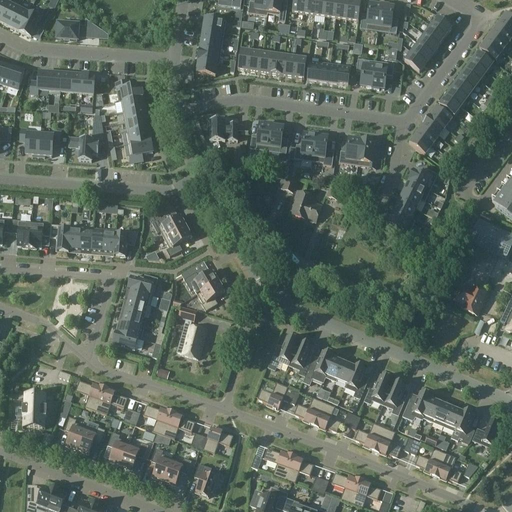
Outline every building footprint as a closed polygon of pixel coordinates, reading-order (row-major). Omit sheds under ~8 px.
[(213,0),(218,1),(232,3),(231,9),(240,10),(241,0),(213,0)] [(250,0),(248,16),(267,19),(267,16),(269,0),(256,0),(256,5),(250,4),(250,0)] [(269,0),(267,16),(279,18),(278,24),(285,25),(288,4),(287,4),(286,9),(281,8),(281,2),(281,0),(269,0)] [(306,0),(294,0),(292,14),(304,15),(306,0)] [(316,0),(306,0),(304,15),(315,17),(316,0)] [(327,0),(316,0),(315,17),(325,18),(327,0)] [(327,0),(325,18),(336,20),(338,0),(327,0)] [(350,1),(341,0),(338,0),(336,20),(347,21),(350,1)] [(0,1),(0,23),(0,24),(9,6),(0,1)] [(350,1),(347,21),(359,23),(361,3),(350,1)] [(9,6),(0,24),(10,29),(19,11),(9,6)] [(19,11),(10,29),(19,33),(30,11),(21,6),(19,11)] [(362,17),(360,31),(378,34),(381,8),(370,6),(368,17),(368,20),(362,19),(362,17)] [(381,8),(378,34),(396,36),(398,22),(397,24),(392,23),(392,21),(394,10),(388,9),(389,8),(381,7),(381,8)] [(30,11),(19,33),(31,39),(36,29),(42,32),(48,20),(30,11)] [(511,18),(506,14),(499,23),(511,32),(511,18)] [(452,30),(437,19),(430,28),(445,39),(452,30)] [(203,26),(202,31),(203,31),(224,35),(226,23),(205,20),(204,26),(203,26)] [(511,39),(511,32),(499,23),(493,32),(509,44),(511,39)] [(58,25),(57,41),(77,42),(78,34),(85,35),(86,29),(79,28),(79,27),(58,25)] [(430,28),(424,37),(439,48),(445,39),(430,28)] [(203,31),(202,42),(223,46),(224,35),(203,31)] [(108,38),(100,32),(99,42),(108,43),(108,38)] [(493,32),(486,41),(502,53),(509,44),(493,32)] [(424,37),(418,45),(432,57),(439,48),(424,37)] [(502,53),(486,41),(479,50),(495,62),(502,53)] [(202,42),(200,53),(221,56),(221,55),(219,55),(220,45),(223,46),(202,42)] [(432,57),(418,45),(411,54),(426,65),(432,57)] [(240,52),(238,72),(249,74),(252,54),(240,52)] [(200,53),(198,64),(217,67),(219,67),(221,56),(200,53)] [(252,54),(249,74),(260,75),(263,55),(252,54)] [(426,65),(411,54),(404,63),(419,74),(426,65)] [(263,55),(260,75),(271,77),(274,57),(263,55)] [(493,66),(478,55),(472,64),(486,75),(493,66)] [(274,57),(271,77),(281,78),(284,58),(274,57)] [(284,58),(281,78),(292,80),(295,60),(284,58)] [(295,60),(292,80),(304,81),(307,61),(295,60)] [(358,62),(356,76),(357,74),(363,75),(362,77),(361,88),(372,90),(376,64),(358,62)] [(197,65),(196,70),(197,70),(197,75),(215,78),(217,67),(198,64),(198,65),(197,65)] [(309,64),(307,82),(317,84),(320,65),(309,64)] [(372,90),(372,91),(379,92),(379,91),(384,92),(386,81),(386,78),(392,79),(392,81),(394,67),(376,64),(372,90)] [(486,75),(472,64),(465,72),(480,83),(486,75)] [(320,65),(317,84),(328,85),(330,67),(320,65)] [(330,67),(328,85),(338,86),(340,68),(330,67)] [(4,68),(0,81),(0,86),(8,89),(14,71),(4,68)] [(340,68),(338,86),(348,88),(351,70),(340,68)] [(14,71),(8,89),(18,92),(24,75),(14,71)] [(480,83),(465,72),(459,81),(474,92),(480,83)] [(31,84),(30,96),(38,97),(38,93),(49,94),(50,76),(39,75),(38,84),(31,84)] [(49,94),(49,96),(60,97),(61,95),(62,77),(50,76),(49,94)] [(62,77),(61,95),(71,95),(72,77),(62,77)] [(72,77),(71,95),(82,96),(83,78),(72,77)] [(83,78),(82,96),(93,97),(95,79),(83,78)] [(459,81),(452,90),(467,101),(474,92),(459,81)] [(128,83),(116,85),(117,92),(116,92),(119,105),(121,104),(143,100),(141,88),(129,90),(128,83)] [(467,101),(452,90),(446,98),(461,109),(467,101)] [(446,98),(439,107),(454,118),(461,109),(446,98)] [(143,100),(121,104),(123,115),(145,111),(143,100)] [(453,120),(436,108),(429,117),(446,129),(453,120)] [(145,111),(123,115),(125,125),(147,121),(145,111)] [(429,117),(423,126),(439,138),(446,129),(429,117)] [(147,121),(125,125),(127,136),(149,132),(147,121)] [(225,144),(225,142),(229,142),(229,144),(238,144),(238,126),(229,126),(229,127),(225,127),(225,122),(210,122),(210,144),(225,144)] [(252,137),(250,151),(268,154),(272,128),(272,127),(265,126),(265,127),(260,126),(258,138),(258,140),(252,139),(252,137)] [(423,126),(417,135),(433,147),(439,138),(423,126)] [(272,128),(268,154),(286,157),(286,155),(288,144),(288,142),(287,144),(281,143),(282,141),(283,130),(272,128)] [(0,129),(0,142),(10,143),(11,131),(0,130),(0,129)] [(21,131),(20,144),(27,144),(26,157),(33,158),(33,159),(39,160),(41,135),(28,134),(28,132),(21,131)] [(149,132),(127,136),(129,146),(151,142),(149,132)] [(41,135),(39,160),(45,160),(45,159),(52,159),(53,147),(60,147),(61,135),(54,134),(54,136),(41,135)] [(433,147),(417,135),(409,144),(426,156),(433,147)] [(296,150),(294,162),(313,164),(316,138),(317,137),(309,136),(309,137),(304,137),(302,148),(302,150),(296,150),(297,148),(296,147),(296,150)] [(316,138),(313,164),(323,166),(323,168),(332,169),(334,153),(333,155),(326,154),(326,151),(328,140),(316,138)] [(70,140),(69,150),(80,151),(79,163),(91,164),(92,158),(98,158),(99,146),(93,145),(93,142),(70,140)] [(341,149),(339,166),(357,168),(361,143),(359,142),(359,141),(353,140),(353,141),(348,141),(347,149),(347,154),(341,154),(342,149),(341,149)] [(151,142),(129,146),(131,159),(129,159),(131,166),(143,163),(142,157),(153,155),(151,142)] [(361,143),(357,168),(376,171),(378,154),(377,159),(371,158),(372,152),(373,144),(361,143)] [(243,161),(235,160),(234,167),(242,169),(243,161)] [(414,172),(409,183),(432,194),(440,178),(427,172),(424,177),(422,176),(414,172)] [(511,178),(493,204),(511,219),(511,178)] [(282,191),(282,192),(294,196),(298,184),(286,180),(286,181),(282,191)] [(409,183),(404,193),(427,204),(432,194),(409,183)] [(315,188),(317,199),(325,198),(323,187),(315,188)] [(331,187),(327,199),(338,203),(342,191),(331,187)] [(308,222),(315,225),(321,208),(314,205),(315,200),(297,193),(289,217),(308,223),(308,222)] [(404,193),(399,204),(417,213),(422,203),(427,205),(427,204),(404,193)] [(399,204),(394,215),(417,226),(417,225),(413,223),(417,213),(399,204)] [(163,216),(164,207),(161,207),(161,209),(155,209),(156,212),(159,212),(161,217),(163,216)] [(394,215),(388,225),(396,229),(399,230),(396,235),(409,242),(417,226),(394,215)] [(164,241),(186,229),(180,219),(168,225),(164,219),(152,226),(157,236),(160,234),(164,241)] [(12,223),(0,221),(0,246),(2,247),(3,235),(11,236),(12,223)] [(511,244),(511,237),(479,221),(469,242),(505,260),(511,244)] [(31,224),(12,223),(11,236),(18,237),(17,248),(22,249),(22,250),(29,250),(31,224)] [(51,226),(31,224),(29,250),(36,251),(37,250),(41,250),(42,239),(50,239),(51,227),(51,226)] [(340,236),(343,229),(331,224),(328,231),(340,236)] [(50,239),(50,241),(57,241),(56,253),(68,254),(70,229),(59,228),(51,227),(50,239)] [(70,229),(68,254),(69,252),(80,253),(82,230),(70,229)] [(192,240),(186,229),(164,241),(169,251),(166,252),(170,259),(182,253),(179,246),(192,240)] [(82,230),(80,253),(91,254),(93,231),(82,230)] [(93,231),(91,254),(102,255),(104,232),(93,231)] [(104,232),(102,255),(113,256),(113,258),(114,258),(116,233),(104,232)] [(116,233),(114,258),(125,259),(126,247),(135,248),(138,234),(127,233),(127,234),(116,233)] [(371,309),(377,296),(320,270),(314,283),(371,309)] [(416,287),(423,278),(411,270),(405,279),(416,287)] [(196,275),(184,282),(190,292),(193,290),(197,297),(218,284),(212,274),(200,281),(196,275)] [(128,291),(153,298),(157,281),(145,277),(143,283),(131,280),(128,291)] [(157,283),(158,294),(172,293),(172,282),(157,283)] [(69,310),(83,311),(84,284),(69,284),(69,310)] [(225,294),(218,284),(197,297),(203,307),(200,308),(204,315),(216,308),(212,302),(225,294)] [(471,293),(466,291),(460,288),(454,302),(465,307),(463,311),(477,318),(487,296),(473,290),(471,293)] [(153,298),(128,291),(130,292),(127,303),(151,309),(150,308),(153,298)] [(511,334),(511,298),(500,324),(505,326),(505,324),(508,326),(505,332),(511,334)] [(127,303),(124,314),(148,320),(151,309),(127,303)] [(181,310),(178,319),(194,323),(196,314),(181,310)] [(124,314),(121,325),(144,331),(144,330),(140,329),(143,319),(148,320),(124,314)] [(177,329),(171,352),(177,354),(185,322),(181,321),(179,329),(177,329)] [(144,331),(121,325),(119,335),(116,334),(116,335),(141,342),(144,331)] [(181,357),(198,361),(206,333),(189,328),(181,357)] [(141,342),(116,335),(113,346),(134,352),(137,341),(141,342)] [(276,352),(269,370),(275,372),(279,364),(290,369),(300,344),(288,340),(282,354),(276,352)] [(303,346),(300,344),(290,369),(300,373),(299,377),(305,379),(310,366),(305,364),(311,349),(309,349),(310,347),(303,344),(303,346)] [(160,351),(154,350),(152,359),(157,361),(160,351)] [(310,366),(305,379),(303,384),(309,386),(312,381),(323,385),(325,380),(333,360),(334,359),(323,354),(317,369),(310,366)] [(344,365),(333,360),(325,380),(336,384),(337,382),(344,365)] [(354,369),(344,365),(337,382),(347,386),(354,369)] [(347,386),(345,390),(355,394),(353,399),(360,402),(366,388),(360,386),(366,372),(354,367),(354,369),(347,386)] [(160,372),(157,380),(168,382),(170,375),(160,372)] [(60,373),(57,379),(69,383),(71,377),(60,373)] [(383,408),(393,384),(390,382),(390,381),(384,378),(383,379),(381,379),(375,394),(370,391),(364,404),(371,407),(372,403),(383,408)] [(96,414),(104,390),(93,386),(92,389),(79,384),(76,394),(89,399),(85,410),(96,414)] [(393,384),(383,408),(394,412),(392,416),(399,419),(404,406),(398,403),(404,388),(393,384)] [(288,404),(292,392),(277,386),(272,397),(262,392),(257,402),(268,406),(267,409),(278,413),(283,402),(288,404)] [(115,395),(104,390),(96,414),(107,418),(111,407),(124,412),(127,401),(115,397),(115,395)] [(292,392),(288,404),(295,408),(300,395),(292,392)] [(408,405),(402,419),(412,423),(414,422),(415,420),(422,423),(423,421),(431,401),(432,400),(420,395),(419,399),(415,408),(408,405)] [(66,397),(65,403),(66,403),(71,405),(73,399),(66,397)] [(34,419),(35,398),(24,398),(23,419),(34,419)] [(35,398),(34,419),(45,420),(46,399),(35,398)] [(130,410),(134,402),(129,400),(125,408),(130,410)] [(314,429),(324,406),(313,401),(308,412),(298,408),(294,417),(304,422),(303,424),(314,429)] [(431,401),(423,421),(433,425),(441,406),(431,401)] [(324,406),(314,429),(325,433),(326,431),(337,435),(341,426),(330,421),(335,410),(324,406)] [(452,410),(441,406),(433,425),(444,429),(452,410)] [(163,439),(172,415),(161,411),(160,413),(147,409),(143,419),(156,423),(152,435),(163,439)] [(452,410),(444,429),(454,434),(462,414),(452,410)] [(129,426),(134,414),(128,412),(123,424),(129,426)] [(452,438),(451,441),(458,444),(459,441),(462,442),(461,445),(467,448),(470,445),(475,433),(469,431),(475,418),(474,418),(463,413),(462,413),(462,414),(454,434),(452,438)] [(134,414),(129,426),(136,429),(140,416),(134,414)] [(183,419),(172,415),(163,439),(174,443),(179,431),(191,436),(195,426),(182,421),(183,419)] [(348,416),(343,428),(355,433),(360,421),(348,416)] [(45,420),(34,419),(23,419),(23,429),(45,431),(45,420)] [(77,453),(86,429),(75,425),(77,422),(69,420),(65,433),(71,435),(66,449),(77,453)] [(111,428),(117,431),(120,423),(114,420),(111,428)] [(472,444),(491,452),(493,448),(495,449),(497,444),(499,444),(502,436),(500,435),(503,429),(489,424),(485,435),(477,431),(472,444)] [(375,454),(384,431),(373,426),(369,437),(358,433),(354,443),(365,447),(364,449),(375,454)] [(86,429),(77,453),(89,457),(94,443),(100,446),(105,432),(98,430),(97,433),(86,429)] [(208,440),(201,438),(197,450),(215,457),(219,446),(229,449),(233,439),(222,436),(223,433),(212,429),(208,440)] [(384,431),(375,454),(385,458),(386,456),(397,461),(401,451),(391,446),(395,435),(384,431)] [(120,468),(127,448),(117,445),(120,438),(112,435),(108,448),(114,451),(109,464),(120,468)] [(201,438),(196,436),(192,448),(197,450),(201,438)] [(428,437),(425,445),(435,449),(437,445),(438,441),(428,437)] [(408,441),(403,453),(409,455),(414,443),(408,441)] [(435,449),(441,451),(446,453),(449,446),(444,444),(438,441),(437,445),(435,449)] [(421,446),(414,443),(409,455),(416,458),(421,446)] [(129,445),(127,448),(120,468),(132,472),(137,459),(143,461),(148,448),(141,445),(140,449),(129,445)] [(164,484),(172,460),(162,457),(163,453),(156,451),(151,464),(158,466),(153,480),(164,484)] [(435,479),(445,456),(434,451),(429,463),(419,458),(415,468),(425,472),(424,474),(435,479)] [(284,482),(292,458),(281,454),(280,457),(267,452),(264,462),(277,467),(273,478),(284,482)] [(456,461),(445,456),(435,479),(446,484),(447,481),(457,486),(462,476),(451,472),(456,461)] [(255,458),(251,470),(257,472),(262,460),(255,458)] [(292,458),(284,482),(295,486),(299,475),(310,479),(313,469),(303,465),(304,462),(292,458)] [(172,460),(164,484),(175,488),(180,474),(187,477),(191,464),(184,461),(183,464),(172,460)] [(196,496),(208,500),(210,494),(212,495),(215,486),(213,485),(217,476),(210,474),(211,471),(199,466),(194,480),(201,482),(196,496)] [(469,466),(463,478),(469,480),(478,470),(469,466)] [(352,506),(360,483),(349,479),(348,481),(335,477),(332,487),(344,491),(340,502),(352,506)] [(135,481),(136,495),(146,494),(146,480),(135,481)] [(318,494),(322,482),(316,480),(311,492),(318,494)] [(322,482),(318,494),(324,497),(329,484),(322,482)] [(371,487),(360,483),(352,506),(363,511),(367,499),(377,503),(381,493),(370,489),(371,487)] [(47,511),(56,491),(49,488),(49,490),(44,488),(42,492),(40,491),(37,490),(37,488),(27,488),(26,511),(35,511),(36,511),(37,511),(47,511)] [(62,494),(56,491),(47,511),(70,511),(71,511),(62,507),(66,496),(62,495),(62,494)] [(255,497),(251,508),(258,510),(257,511),(272,511),(279,494),(272,491),(270,498),(263,496),(261,500),(255,497)] [(278,511),(282,511),(286,501),(280,498),(275,511),(278,511)] [(332,499),(330,506),(337,508),(338,509),(340,502),(332,499)] [(305,511),(307,508),(286,501),(282,511),(305,511)] [(93,511),(96,506),(89,504),(89,505),(84,503),(81,511),(93,511)] [(422,511),(425,505),(420,503),(416,511),(422,511)]
